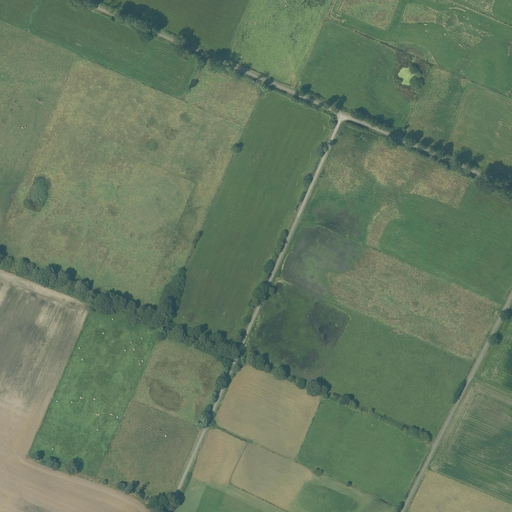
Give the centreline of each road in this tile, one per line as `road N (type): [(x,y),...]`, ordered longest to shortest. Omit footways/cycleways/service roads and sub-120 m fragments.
road 1 (unclassified): [(343,114),(168,511)]
road 2 (unclassified): [(343,114),(79,0)]
road 3 (unclassified): [(511,294),(401,511)]
road 4 (unclassified): [(511,188),(343,114)]
